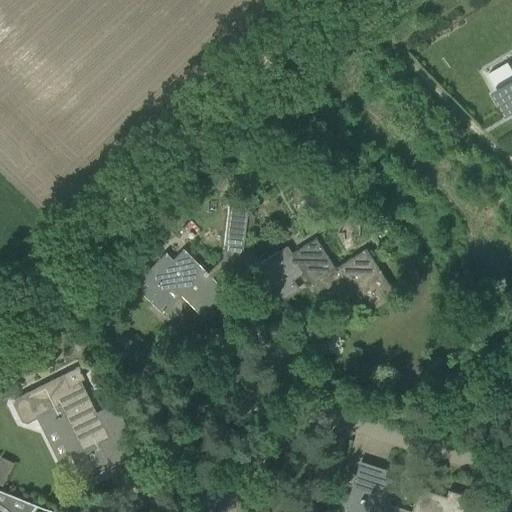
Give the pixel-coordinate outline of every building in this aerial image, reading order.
[(511,80),(492,92),(506,117),(511,113),(511,80)] [(243,176),(240,201),(254,202),(257,177),(243,176)] [(352,203),(366,216),(374,208),(360,195),(352,203)] [(229,244),(225,281),(238,283),(247,208),(228,206),(223,244),(229,244)] [(299,269),(326,311),(359,290),(372,311),(395,296),(365,249),(334,268),(315,238),(291,253),(286,246),(259,263),(273,285),(299,269)] [(152,305),(171,286),(202,317),(226,293),(183,249),(172,260),(165,253),(132,285),(152,305)] [(14,399),(12,404),(21,421),(26,423),(36,418),(43,432),(57,425),(71,453),(84,479),(82,480),(82,481),(111,467),(99,444),(127,430),(115,407),(97,416),(80,381),(68,387),(63,375),(24,394),(14,399)] [(0,457),(0,485),(1,486),(13,462),(1,456),(0,457)] [(461,511),(467,497),(448,490),(445,497),(418,488),(410,511),(404,511),(387,506),(395,481),(383,477),(385,470),(371,466),(365,484),(355,480),(350,496),(359,499),(358,501),(362,502),(363,500),(373,503),(370,511),(461,511)]
